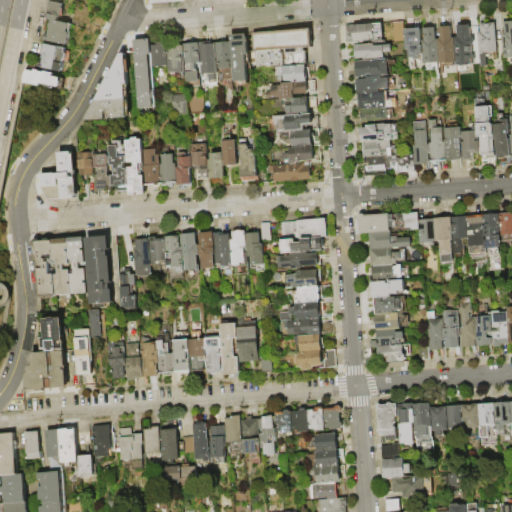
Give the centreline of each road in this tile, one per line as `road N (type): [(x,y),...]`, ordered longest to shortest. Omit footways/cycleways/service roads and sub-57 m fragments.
road 1 (residential): [(511,375),(0,419)]
road 2 (residential): [(134,0),(83,103),(17,190),(28,321),(18,368),(0,399)]
road 3 (residential): [(16,223),(342,198)]
road 4 (residential): [(443,0),(120,25)]
road 5 (residential): [(342,198),(366,511)]
road 6 (residential): [(326,0),(342,198)]
road 7 (residential): [(342,198),(511,185)]
